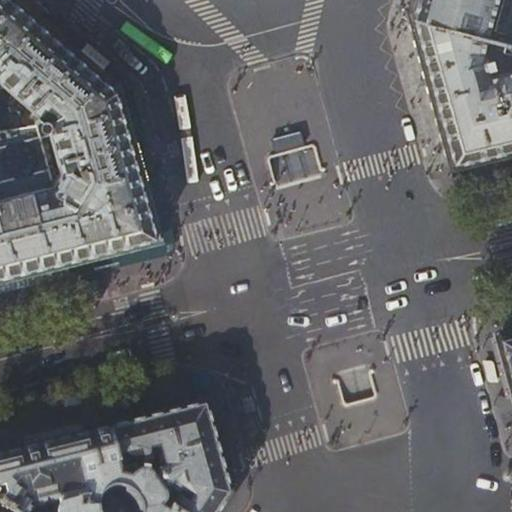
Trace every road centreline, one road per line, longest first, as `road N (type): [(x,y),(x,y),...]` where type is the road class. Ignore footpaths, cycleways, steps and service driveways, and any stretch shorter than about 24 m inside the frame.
road 1 (secondary): [(417,263),(344,6)]
road 2 (secondary): [(163,50),(240,301)]
road 3 (primary): [(240,301),(0,360)]
road 4 (secondary): [(477,483),(417,263)]
road 5 (secondary): [(240,301),(293,511)]
road 6 (secondary): [(344,6),(189,50),(163,50)]
road 7 (primary): [(417,263),(240,301)]
